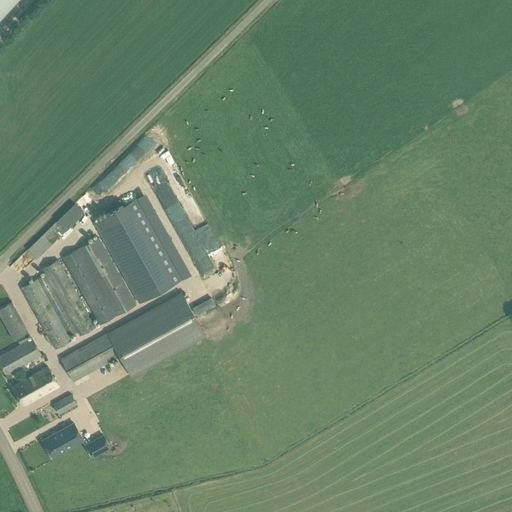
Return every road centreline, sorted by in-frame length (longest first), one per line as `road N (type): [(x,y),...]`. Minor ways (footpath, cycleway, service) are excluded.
road 1 (residential): [(0,264),(266,0)]
road 2 (unknown): [(69,387),(1,262)]
